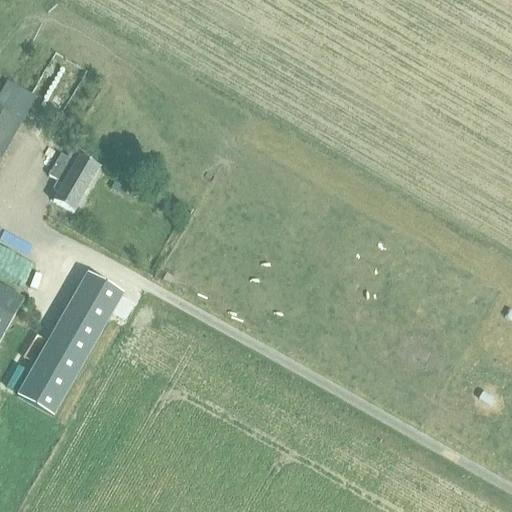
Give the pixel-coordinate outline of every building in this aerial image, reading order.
[(0,163),(36,100),(7,84),(0,96),(0,110),(1,111),(0,113),(0,163)] [(51,202),(73,215),(100,170),(79,158),(75,165),(61,157),(49,178),(63,186),(55,201),(52,199),(51,202)] [(85,363),(122,298),(88,278),(50,344),(18,399),(53,419),(85,363)] [(0,342),(24,302),(0,288),(0,342)] [(421,344),(416,354),(430,361),(435,351),(421,344)]
